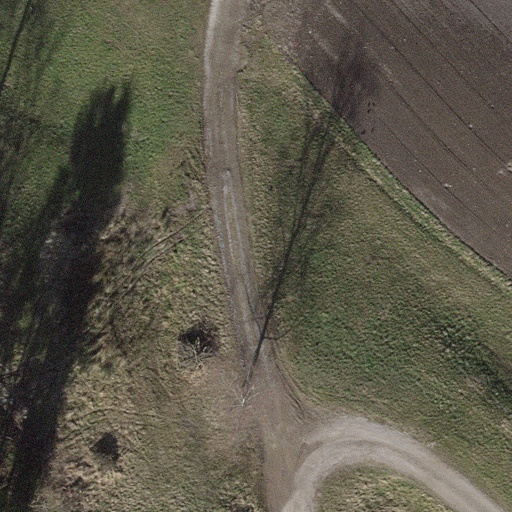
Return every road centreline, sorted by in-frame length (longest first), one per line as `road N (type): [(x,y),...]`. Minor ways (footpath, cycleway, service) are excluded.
road 1 (track): [(282,511),(259,468),(240,312),(225,53),(237,0)]
road 2 (track): [(478,511),(393,444),(335,436),(259,468)]
